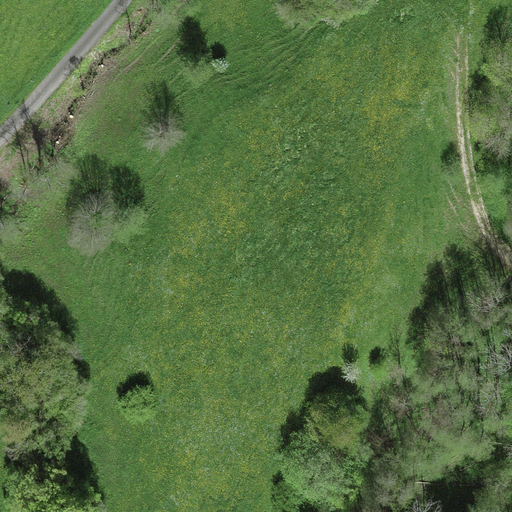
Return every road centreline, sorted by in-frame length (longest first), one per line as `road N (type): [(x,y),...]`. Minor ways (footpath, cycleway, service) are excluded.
road 1 (track): [(511,254),(489,241),(468,181),(458,114),(460,42)]
road 2 (track): [(0,133),(122,0)]
